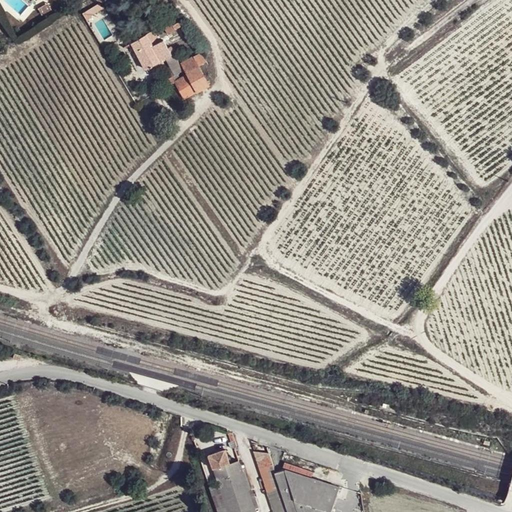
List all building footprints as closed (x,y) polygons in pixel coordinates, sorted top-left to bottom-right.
[(83,13),(87,21),(93,14),(103,8),(100,3),(83,13)] [(171,20),(163,25),(168,33),(184,24),(182,20),(173,25),(171,20)] [(168,33),(163,25),(157,29),(162,37),(168,33)] [(152,31),(132,42),(147,68),(154,64),(155,66),(164,62),(163,60),(166,58),(175,74),(178,73),(183,70),(174,55),(178,52),(176,48),(174,48),(172,45),(168,47),(164,40),(152,46),(149,40),(155,36),(152,31)] [(180,78),(176,81),(186,98),(209,85),(198,65),(206,61),(201,52),(182,63),(188,74),(180,78)] [(169,85),(176,81),(173,75),(166,80),(169,85)] [(229,508),(219,511),(256,511),(255,508),(251,494),(239,460),(231,463),(226,450),(211,455),(229,508)] [(277,472),(274,463),(261,467),(269,492),(282,487),(277,472)] [(287,469),(277,472),(282,487),(290,511),(328,511),(328,510),(333,511),(341,487),(287,469)] [(290,511),(282,487),(269,492),(275,511),(290,511)] [(254,493),(253,494),(251,494),(255,508),(259,507),(254,493)]
